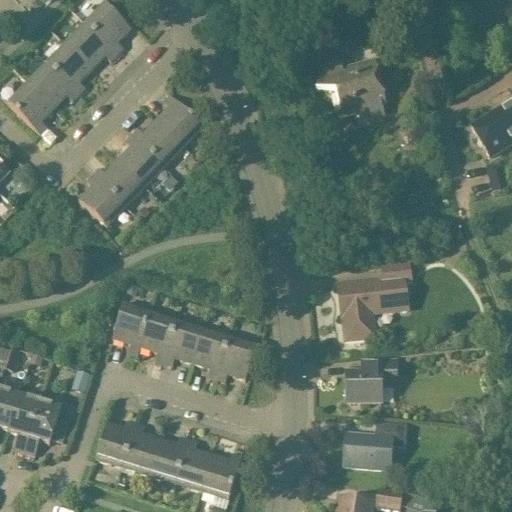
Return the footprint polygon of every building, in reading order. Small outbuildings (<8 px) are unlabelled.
[(86,27),(119,59),(126,52),(120,47),(133,34),(105,7),(86,27)] [(119,59),(86,27),(66,47),(94,74),(107,61),(113,66),(119,59)] [(66,47),(47,67),(80,99),(87,92),(82,87),(94,74),(66,47)] [(388,109),(376,63),(314,79),(318,92),(338,96),(345,120),(388,109)] [(47,67),(28,87),(55,114),(69,100),(75,106),(80,99),(47,67)] [(55,114),(28,87),(8,108),(42,140),(49,132),(43,127),(55,114)] [(159,123),(187,150),(206,130),(173,98),(166,105),(171,110),(159,123)] [(511,148),(511,106),(471,131),(490,161),(511,148)] [(141,131),(134,138),(167,170),(187,150),(159,123),(146,136),(141,131)] [(57,142),(50,135),(44,141),(51,148),(57,142)] [(133,150),(121,163),(148,191),(167,170),(134,138),(128,145),(133,150)] [(103,171),(96,178),(128,211),(148,191),(121,163),(108,176),(103,171)] [(0,188),(11,177),(0,166),(0,188)] [(128,211),(96,178),(90,185),(95,190),(81,204),(109,231),(128,211)] [(381,268),(383,282),(341,287),(348,343),(372,340),(369,316),(409,311),(405,284),(413,283),(411,264),(381,268)] [(143,352),(153,316),(127,308),(116,344),(134,349),(131,357),(141,360),(143,352)] [(180,324),(153,316),(143,352),(160,357),(158,365),(166,368),(180,324)] [(180,324),(166,368),(175,370),(177,363),(195,369),(207,332),(180,324)] [(207,332),(195,369),(213,374),(210,382),(220,384),(233,341),(207,332)] [(233,341),(220,384),(228,387),(231,380),(248,385),(260,349),(233,341)] [(364,377),(348,377),(349,407),(383,406),(383,388),(398,388),(397,364),(364,366),(364,377)] [(2,391),(2,392),(0,398),(0,438),(2,433),(11,436),(22,399),(5,393),(4,391),(2,391)] [(22,399),(11,436),(22,439),(17,454),(27,457),(43,405),(43,403),(38,402),(36,403),(22,399)] [(43,405),(27,457),(39,461),(44,446),(53,448),(54,445),(65,448),(71,429),(60,425),(64,411),(46,406),(45,404),(43,403),(43,405)] [(125,472),(139,427),(130,425),(128,433),(109,427),(98,463),(125,472)] [(139,427),(125,472),(152,480),(163,443),(145,438),(148,430),(139,427)] [(379,427),(377,441),(348,438),(345,470),(391,474),(393,451),(407,452),(409,430),(379,427)] [(180,449),(163,443),(152,480),(178,488),(192,444),(182,441),(180,449)] [(192,444),(178,488),(205,496),(216,460),(199,454),(201,447),(192,444)] [(216,460),(205,496),(232,504),(245,460),(236,457),(234,465),(216,460)] [(410,483),(406,494),(433,502),(437,503),(439,497),(441,491),(436,490),(410,483)] [(401,511),(403,495),(380,492),(377,511),(401,511)] [(405,511),(419,511),(422,503),(406,498),(402,511),(405,511)] [(374,511),(375,505),(341,500),(339,511),(374,511)]
